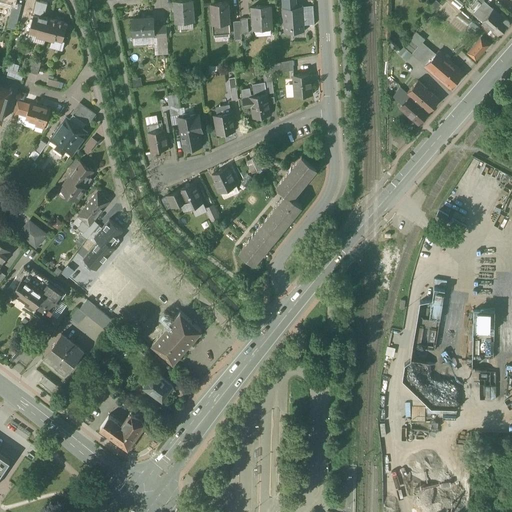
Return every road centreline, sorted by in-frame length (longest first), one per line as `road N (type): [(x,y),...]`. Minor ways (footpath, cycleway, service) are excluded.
road 1 (secondary): [(511,54),(285,311)]
road 2 (residential): [(255,348),(137,216),(90,63)]
road 3 (residential): [(331,97),(327,191),(274,272),(285,311)]
road 4 (secondary): [(255,348),(143,491)]
road 5 (secondary): [(0,381),(143,491)]
road 6 (residential): [(174,172),(331,97)]
